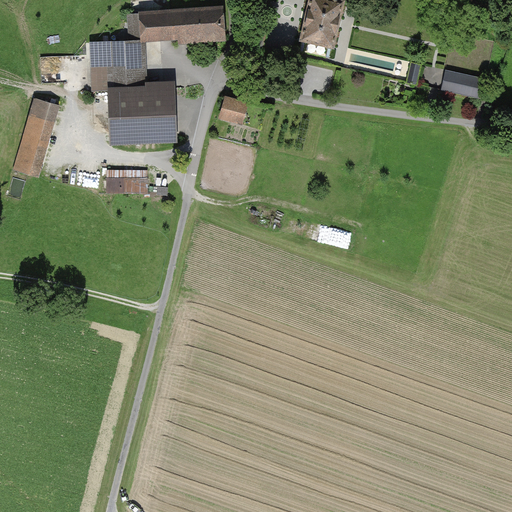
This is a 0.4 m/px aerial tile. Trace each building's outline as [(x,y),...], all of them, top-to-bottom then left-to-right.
[(314,0),(305,40),(336,48),(347,0),(314,0)] [(217,6),(139,9),(140,42),(218,39),(217,6)] [(140,42),(91,44),(92,86),(108,85),(142,84),(140,42)] [(413,61),(406,83),(418,87),(424,65),(413,61)] [(448,68),(443,91),(486,99),(491,76),(448,68)] [(142,84),(108,85),(110,145),(180,142),(177,82),(142,84)] [(59,102),(37,96),(18,166),(39,172),(59,102)] [(221,122),(245,127),(250,104),(226,99),(221,122)] [(88,185),(91,170),(78,168),(75,182),(88,185)] [(108,194),(149,194),(149,169),(108,169),(108,194)] [(312,236),(322,239),(324,234),(327,225),(316,222),(312,236)]
